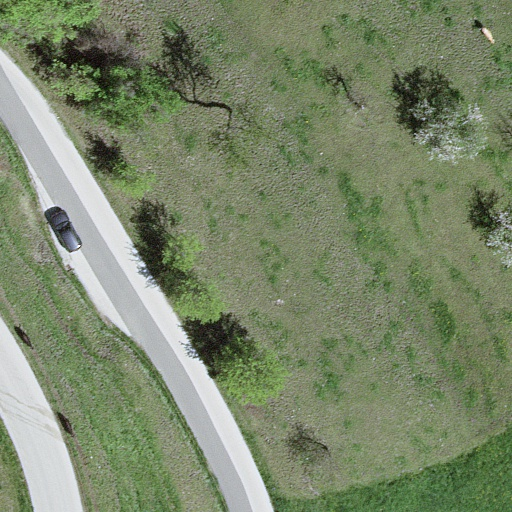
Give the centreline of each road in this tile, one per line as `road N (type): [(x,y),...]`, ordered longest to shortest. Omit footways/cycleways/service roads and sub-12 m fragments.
road 1 (unclassified): [(0,79),(25,106),(166,336),(252,511)]
road 2 (unclassified): [(56,511),(42,454),(0,363)]
